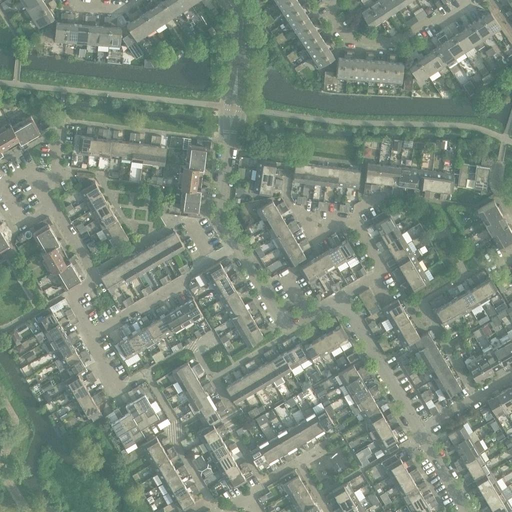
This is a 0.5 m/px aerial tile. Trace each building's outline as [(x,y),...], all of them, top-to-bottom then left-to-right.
[(21,0),(27,9),(39,0),(21,0)] [(42,0),(39,0),(27,9),(33,18),(48,8),(42,0)] [(154,0),(153,0),(150,2),(164,22),(173,16),(163,1),(157,5),(154,0)] [(165,0),(163,1),(173,16),(182,11),(175,0),(165,0)] [(175,0),(182,11),(191,5),(187,0),(175,0)] [(279,0),(274,3),(280,12),(298,1),(297,0),(279,0)] [(361,0),(366,8),(360,12),(361,12),(355,16),(362,27),(368,23),(370,27),(380,21),(370,6),(366,0),(361,0)] [(370,0),(366,0),(370,6),(380,21),(389,15),(378,0),(373,4),(370,0)] [(378,0),(389,15),(398,9),(391,0),(378,0)] [(391,0),(398,9),(407,3),(404,0),(391,0)] [(5,1),(1,4),(4,10),(9,7),(5,1)] [(298,1),(280,12),(286,21),(309,6),(307,2),(301,6),(298,1)] [(151,9),(145,13),(155,28),(164,22),(150,2),(147,4),(151,9)] [(309,6),(286,21),(292,30),(310,19),(307,14),(312,10),(309,6)] [(48,8),(33,18),(39,27),(54,17),(48,8)] [(424,10),(419,13),(422,18),(427,15),(424,10)] [(136,11),(132,14),(146,34),(155,28),(145,13),(139,17),(136,11)] [(491,12),(481,18),(491,34),(501,27),(491,12)] [(61,23),(56,22),(55,40),(66,41),(67,23),(67,20),(68,14),(64,13),(63,20),(61,20),(61,23)] [(67,20),(67,23),(66,41),(76,42),(78,24),(73,24),(74,21),(71,21),(72,14),(68,14),(67,20)] [(146,34),(132,14),(129,16),(133,21),(127,25),(136,40),(146,34)] [(82,25),(78,24),(76,42),(87,43),(89,25),(89,15),(85,15),(85,22),(83,22),(82,25)] [(89,15),(89,25),(87,43),(98,44),(99,26),(95,26),(95,23),(93,22),(93,16),(89,15)] [(104,26),(99,26),(98,44),(109,45),(111,17),(107,17),(106,23),(104,23),(104,26)] [(115,17),(111,17),(109,45),(120,46),(121,28),(116,27),(117,24),(114,24),(115,17)] [(481,18),(472,24),(482,39),(491,34),(481,18)] [(310,19),(292,30),(298,40),(321,24),(319,20),(313,24),(310,19)] [(321,24),(298,40),(304,49),(322,37),(318,32),(324,28),(321,24)] [(472,24),(463,30),(473,45),(476,49),(478,50),(484,45),(485,43),(482,39),(472,24)] [(460,32),(454,36),(464,51),(473,45),(463,30),(460,25),(456,27),(460,32)] [(214,28),(209,31),(212,36),(217,33),(214,28)] [(445,35),(441,37),(455,57),(464,51),(454,36),(448,40),(445,35)] [(322,37),(304,49),(310,58),(333,42),(331,38),(325,42),(322,37)] [(442,44),(436,48),(446,63),(448,67),(451,67),(457,63),(457,61),(455,57),(441,37),(438,39),(442,44)] [(333,42),(310,58),(316,67),(334,55),(330,50),(336,46),(333,42)] [(423,49),(427,54),(437,69),(446,63),(436,48),(430,52),(427,46),(423,49)] [(337,56),(337,59),(336,78),(347,78),(349,51),(344,50),(344,57),(337,56)] [(349,51),(347,78),(358,79),(359,58),(353,58),(354,51),(349,51)] [(359,58),(358,79),(368,80),(371,52),(366,52),(365,59),(359,58)] [(371,52),(368,80),(379,81),(381,60),(375,59),(375,53),(371,52)] [(381,60),(379,81),(390,82),(392,54),(387,54),(387,60),(381,60)] [(392,54),(390,82),(401,83),(403,62),(396,61),(397,55),(392,54)] [(419,55),(416,57),(418,60),(428,75),(437,69),(427,54),(424,56),(422,54),(419,55)] [(146,59),(145,67),(153,68),(149,59),(146,59)] [(418,60),(409,66),(419,81),(428,75),(418,60)] [(491,73),(482,79),(484,82),(485,83),(494,77),(491,73)] [(478,76),(470,81),(475,87),(482,82),(478,76)] [(12,127),(10,123),(0,128),(0,155),(18,145),(22,151),(29,148),(25,141),(40,132),(31,116),(12,127)] [(80,136),(78,153),(89,155),(91,137),(92,128),(88,127),(86,136),(80,136)] [(156,143),(155,145),(153,163),(164,164),(167,146),(160,146),(161,136),(157,136),(156,143)] [(91,137),(89,155),(100,156),(102,138),(91,137)] [(102,138),(100,156),(110,157),(113,140),(102,138)] [(113,140),(110,157),(121,159),(123,141),(113,140)] [(201,187),(202,182),(206,149),(210,150),(211,142),(197,140),(196,146),(188,144),(185,166),(180,165),(178,188),(182,188),(180,210),(188,211),(187,216),(201,218),(202,210),(198,209),(200,194),(208,195),(209,188),(201,187)] [(123,141),(121,159),(132,160),(134,142),(123,141)] [(134,142),(132,160),(143,161),(145,144),(134,142)] [(145,144),(143,161),(153,163),(155,145),(145,144)] [(461,163),(459,174),(488,178),(490,159),(482,156),(481,166),(461,163)] [(258,159),(257,170),(274,173),(276,162),(258,159)] [(293,180),(304,181),(307,164),(295,162),(293,180)] [(365,181),(376,182),(379,164),(368,163),(365,181)] [(307,164),(304,181),(315,183),(317,165),(307,164)] [(380,192),(381,183),(387,183),(389,166),(379,164),(376,182),(376,184),(375,191),(380,192)] [(317,165),(315,183),(326,184),(328,166),(317,165)] [(328,166),(326,184),(336,185),(339,168),(328,166)] [(398,187),(398,185),(400,167),(389,166),(387,183),(393,184),(392,193),(397,194),(398,187)] [(400,167),(398,185),(409,186),(411,168),(400,167)] [(339,168),(336,185),(347,187),(349,169),(339,168)] [(411,168),(409,186),(419,188),(422,170),(411,168)] [(349,169),(347,187),(358,188),(361,170),(349,169)] [(257,170),(255,181),(273,183),(274,173),(257,170)] [(422,170),(419,188),(430,189),(432,171),(422,170)] [(432,171),(430,189),(441,190),(443,172),(432,171)] [(443,172),(441,190),(452,192),(454,174),(443,172)] [(488,178),(459,174),(458,186),(481,189),(480,193),(486,194),(488,178)] [(273,183),(255,181),(254,192),(271,195),(273,183)] [(80,191),(85,201),(101,192),(95,182),(80,191)] [(101,192),(85,201),(91,210),(106,201),(101,192)] [(257,210),(263,219),(278,210),(272,200),(257,210)] [(477,210),(483,219),(499,210),(502,208),(500,205),(497,206),(494,200),(477,210)] [(106,201),(91,210),(96,219),(112,210),(106,201)] [(65,207),(67,212),(75,207),(73,203),(65,207)] [(75,207),(67,212),(70,216),(78,211),(75,207)] [(112,210),(96,219),(102,229),(117,220),(112,210)] [(278,210),(263,219),(268,228),(283,219),(278,210)] [(387,210),(372,219),(375,224),(367,229),(369,233),(377,228),(381,234),(396,225),(387,210)] [(499,210),(483,219),(488,228),(504,218),(499,210)] [(40,229),(32,233),(43,251),(39,254),(51,274),(55,271),(66,289),(82,280),(72,265),(79,261),(75,254),(69,258),(49,226),(53,224),(49,217),(37,224),(40,229)] [(504,218),(488,228),(493,237),(509,227),(504,218)] [(283,219),(268,228),(274,238),(289,229),(283,219)] [(117,220),(102,229),(108,238),(123,229),(117,220)] [(76,226),(78,230),(86,226),(84,221),(76,226)] [(396,225),(381,234),(384,239),(376,244),(378,248),(384,244),(386,243),(401,234),(396,225)] [(86,226),(78,230),(81,234),(89,230),(86,226)] [(509,227),(493,237),(498,246),(501,245),(504,243),(506,241),(509,240),(511,238),(511,231),(511,230),(511,226),(509,227)] [(0,250),(10,245),(0,228),(0,250)] [(123,229),(108,238),(113,248),(129,239),(123,229)] [(289,229),(274,238),(279,247),(295,238),(289,229)] [(175,232),(166,237),(175,253),(184,247),(175,232)] [(401,234),(386,243),(392,252),(407,243),(401,234)] [(166,237),(156,243),(165,258),(175,253),(166,237)] [(295,238),(279,247),(285,256),(300,247),(295,238)] [(87,245),(89,249),(97,244),(95,240),(87,245)] [(347,240),(337,245),(346,261),(356,255),(347,240)] [(156,243),(147,248),(156,264),(165,258),(156,243)] [(407,243),(392,252),(397,262),(413,253),(407,243)] [(97,244),(89,249),(92,253),(100,248),(97,244)] [(337,245),(328,251),(337,266),(346,261),(337,245)] [(300,247),(285,256),(290,266),(306,257),(300,247)] [(147,248),(138,254),(147,269),(156,264),(147,248)] [(261,249),(257,252),(260,258),(265,255),(261,249)] [(328,251),(318,256),(328,272),(337,266),(328,251)] [(413,253),(397,262),(403,271),(418,262),(413,253)] [(138,254),(128,259),(137,275),(147,269),(138,254)] [(318,256),(309,262),(318,277),(328,272),(318,256)] [(128,259),(119,265),(128,280),(137,275),(128,259)] [(205,284),(210,281),(225,272),(234,267),(231,263),(223,268),(220,262),(199,274),(205,284)] [(318,277),(309,262),(299,267),(309,283),(318,277)] [(418,262),(403,271),(408,280),(424,271),(418,262)] [(119,265),(110,270),(119,286),(128,280),(119,265)] [(119,286),(110,270),(100,276),(109,291),(119,286)] [(424,271),(408,280),(414,290),(429,281),(424,271)] [(210,281),(215,290),(231,281),(225,272),(210,281)] [(476,286),(471,289),(480,304),(489,298),(480,283),(479,281),(475,275),(471,277),(476,286)] [(490,277),(480,283),(489,298),(499,293),(490,277)] [(504,279),(497,283),(502,292),(507,290),(503,283),(505,281),(504,279)] [(196,281),(189,286),(192,291),(200,287),(196,281)] [(231,281),(215,290),(221,300),(236,290),(231,281)] [(460,292),(462,294),(471,309),(480,304),(471,289),(466,292),(461,284),(457,286),(460,292)] [(359,294),(362,300),(372,294),(369,288),(359,294)] [(236,290),(221,300),(226,309),(242,300),(236,290)] [(372,294),(362,300),(365,305),(375,299),(372,294)] [(462,294),(452,300),(461,315),(471,309),(462,294)] [(193,299),(184,305),(193,320),(202,314),(193,299)] [(375,299),(365,305),(368,310),(378,304),(375,299)] [(382,308),(388,318),(403,309),(398,299),(382,308)] [(242,300),(226,309),(232,318),(247,309),(242,300)] [(452,300),(443,305),(452,320),(461,315),(452,300)] [(378,304),(368,310),(371,315),(382,309),(378,304)] [(164,313),(165,316),(174,331),(183,325),(174,310),(169,313),(164,305),(160,308),(164,313)] [(184,305),(174,310),(183,325),(193,320),(184,305)] [(452,320),(443,305),(433,311),(443,326),(452,320)] [(500,305),(495,308),(499,314),(503,311),(500,305)] [(34,316),(37,321),(53,312),(50,307),(34,316)] [(494,307),(488,310),(491,315),(497,312),(494,307)] [(247,309),(232,318),(237,327),(253,318),(247,309)] [(403,309),(388,318),(394,327),(409,318),(403,309)] [(499,314),(497,315),(499,319),(509,313),(507,309),(503,311),(499,314)] [(53,312),(37,321),(43,331),(58,321),(53,312)] [(487,315),(480,319),(482,324),(489,319),(487,315)] [(497,315),(491,318),(492,321),(495,326),(501,322),(499,319),(497,315)] [(165,316),(156,321),(165,336),(174,331),(165,316)] [(253,318),(237,327),(243,337),(258,328),(253,318)] [(409,318),(394,327),(399,337),(414,328),(409,318)] [(58,321),(43,331),(48,340),(64,331),(58,321)] [(156,321),(146,327),(155,342),(165,336),(156,321)] [(341,325),(331,330),(340,346),(350,340),(341,325)] [(146,327),(137,332),(146,347),(155,342),(146,327)] [(258,328),(243,337),(249,346),(264,337),(258,328)] [(414,328),(399,337),(405,346),(413,342),(413,341),(420,337),(414,328)] [(331,330),(322,336),(331,351),(340,346),(331,330)] [(64,331),(48,340),(54,349),(69,340),(64,331)] [(137,332),(128,338),(137,353),(146,347),(137,332)] [(413,341),(413,342),(418,351),(434,341),(428,332),(420,337),(413,341)] [(18,334),(12,337),(16,343),(21,339),(18,334)] [(499,339),(502,343),(511,360),(511,359),(511,340),(510,336),(508,334),(499,339)] [(322,336),(312,341),(321,357),(331,351),(322,336)] [(137,353),(128,338),(118,343),(127,359),(137,353)] [(69,340),(54,349),(59,358),(75,349),(69,340)] [(312,341),(303,347),(310,358),(309,358),(312,362),(321,357),(312,341)] [(434,341),(418,351),(424,360),(439,351),(434,341)] [(123,361),(127,359),(118,343),(114,345),(123,361)] [(301,343),(291,348),(300,364),(309,358),(310,358),(303,347),(301,343)] [(493,346),(492,347),(504,367),(507,365),(506,363),(511,360),(502,343),(494,347),(493,346)] [(482,350),(484,353),(494,370),(499,367),(501,369),(504,367),(492,347),(491,345),(482,350)] [(291,348),(282,354),(291,369),(300,364),(291,348)] [(75,349),(59,358),(65,368),(80,359),(75,349)] [(356,351),(346,357),(350,363),(360,357),(356,351)] [(439,351),(424,360),(429,369),(445,360),(439,351)] [(30,352),(25,355),(28,361),(34,358),(30,352)] [(476,356),(474,357),(486,377),(490,376),(488,373),(494,370),(484,353),(477,357),(476,356)] [(80,359),(65,368),(70,377),(77,373),(78,373),(86,368),(83,363),(91,358),(88,354),(82,358),(80,359)] [(282,354),(273,359),(282,375),(291,369),(282,354)] [(486,377),(474,357),(473,355),(466,359),(465,361),(464,361),(476,380),(482,377),(483,379),(486,377)] [(343,357),(336,361),(340,367),(347,363),(343,357)] [(273,359),(263,365),(272,380),(282,375),(273,359)] [(445,360),(429,369),(435,379),(450,369),(445,360)] [(172,371),(178,381),(193,372),(188,362),(172,371)] [(409,362),(403,365),(406,370),(412,367),(409,362)] [(263,365),(254,370),(263,386),(272,380),(263,365)] [(338,374),(344,384),(359,374),(353,365),(338,374)] [(412,367),(406,370),(409,375),(415,372),(412,367)] [(450,369),(435,379),(440,388),(456,379),(450,369)] [(254,370),(245,376),(254,391),(263,386),(254,370)] [(325,371),(319,374),(322,380),(328,376),(325,371)] [(193,372),(178,381),(183,390),(199,381),(193,372)] [(317,372),(312,375),(315,381),(320,378),(317,372)] [(62,382),(68,391),(83,382),(78,373),(77,373),(70,377),(62,382)] [(359,374),(344,384),(349,393),(365,384),(359,374)] [(245,376),(235,381),(244,397),(254,391),(245,376)] [(456,379),(440,388),(446,397),(461,388),(456,379)] [(310,380),(300,386),(303,391),(304,391),(306,389),(310,387),(311,386),(310,384),(311,383),(310,380)] [(50,381),(41,386),(44,392),(47,390),(54,386),(50,381)] [(199,381),(183,390),(189,400),(204,391),(199,381)] [(244,397),(235,381),(226,387),(235,402),(244,397)] [(83,382),(68,391),(73,401),(88,392),(83,382)] [(365,384),(349,393),(344,396),(349,405),(378,388),(376,384),(368,389),(365,384)] [(320,388),(315,391),(319,397),(324,394),(320,388)] [(378,388),(349,405),(355,415),(360,411),(375,402),(372,397),(381,393),(378,388)] [(88,392),(73,401),(79,410),(105,394),(103,390),(92,397),(88,392)] [(498,391),(495,393),(507,413),(509,412),(508,411),(511,408),(511,401),(505,390),(500,393),(498,391)] [(204,391),(189,400),(194,409),(210,400),(204,391)] [(507,413),(495,393),(492,395),(493,397),(487,400),(497,417),(505,413),(506,414),(507,413)] [(105,394),(79,410),(84,420),(100,410),(96,405),(108,398),(105,394)] [(145,394),(137,399),(135,400),(150,425),(159,419),(145,394)] [(125,406),(129,413),(130,412),(140,430),(141,430),(150,425),(135,400),(137,399),(135,395),(130,397),(133,401),(125,406)] [(210,400),(194,409),(200,418),(215,409),(210,400)] [(375,402),(360,411),(366,421),(381,412),(375,402)] [(486,404),(479,408),(482,414),(489,410),(486,404)] [(435,406),(429,409),(433,416),(439,412),(435,406)] [(325,408),(315,414),(324,429),(334,424),(326,411),(325,408)] [(215,409),(200,418),(205,427),(206,428),(213,423),(213,424),(221,419),(215,409)] [(116,415),(118,419),(111,424),(126,448),(135,443),(120,418),(123,416),(120,412),(116,415)] [(130,412),(129,413),(123,416),(120,418),(135,443),(145,437),(141,430),(140,430),(130,412)] [(381,412),(366,421),(371,430),(386,421),(381,412)] [(315,414),(306,419),(315,435),(324,429),(315,414)] [(168,418),(158,424),(160,428),(171,422),(168,418)] [(306,419),(297,425),(306,440),(315,435),(306,419)] [(386,421),(371,430),(377,439),(392,430),(386,421)] [(197,432),(203,442),(218,433),(213,424),(213,423),(206,428),(205,427),(197,432)] [(297,425),(287,430),(296,446),(306,440),(297,425)] [(448,434),(453,443),(469,434),(463,425),(448,434)] [(392,430),(377,439),(385,454),(398,446),(395,441),(398,440),(394,435),(403,430),(400,426),(392,430)] [(218,433),(203,442),(208,451),(224,442),(221,437),(229,432),(226,428),(220,431),(218,433)] [(287,430),(278,436),(287,451),(296,446),(287,430)] [(501,431),(496,434),(499,439),(504,436),(501,431)] [(451,445),(445,448),(448,452),(456,447),(459,453),(474,444),(469,434),(453,443),(451,445)] [(141,445),(146,455),(162,446),(156,436),(141,445)] [(278,436),(269,441),(278,457),(287,451),(278,436)] [(269,441),(259,447),(268,462),(278,457),(269,441)] [(462,458),(454,463),(456,467),(462,463),(464,462),(480,453),(485,450),(479,441),(474,444),(459,453),(462,458)] [(224,442),(208,451),(214,460),(229,451),(224,442)] [(162,446),(146,455),(152,464),(167,455),(162,446)] [(368,446),(356,453),(359,459),(366,456),(371,452),(368,446)] [(270,464),(268,462),(259,447),(250,453),(259,468),(264,465),(269,473),(273,470),(270,464)] [(229,451),(214,460),(219,470),(235,461),(229,451)] [(462,463),(456,467),(459,471),(467,466),(470,471),(485,462),(480,453),(464,462),(462,463)] [(167,455),(152,464),(157,474),(173,465),(167,455)] [(384,467),(390,477),(405,467),(400,458),(384,467)] [(235,461),(219,470),(225,479),(240,470),(235,461)] [(485,462),(470,471),(475,481),(491,471),(485,462)] [(208,464),(198,470),(201,475),(203,473),(211,469),(208,464)] [(173,465),(157,474),(163,483),(178,474),(173,465)] [(242,469),(240,470),(225,479),(231,489),(246,480),(243,474),(251,469),(248,465),(242,469)] [(405,467),(390,477),(396,486),(411,477),(413,475),(419,472),(417,468),(409,473),(405,467)] [(211,469),(203,473),(206,478),(213,473),(211,469)] [(283,484),(288,494),(304,484),(298,475),(295,470),(280,479),(283,484)] [(491,471),(475,481),(481,490),(496,481),(491,471)] [(178,474),(163,483),(168,492),(184,483),(178,474)] [(411,477),(396,486),(401,495),(416,486),(411,477)] [(496,481),(481,490),(486,499),(502,490),(496,481)] [(332,491),(338,501),(353,492),(348,482),(332,491)] [(184,483),(168,492),(174,501),(189,492),(184,483)] [(304,484),(288,494),(294,503),(309,494),(304,484)] [(416,486),(401,495),(407,504),(422,495),(416,486)] [(502,490),(486,499),(492,508),(507,499),(502,490)] [(189,492),(174,501),(179,511),(195,502),(189,492)] [(353,492),(338,501),(343,510),(359,501),(353,492)] [(309,494),(294,503),(299,511),(315,503),(309,494)] [(422,495),(407,504),(411,511),(414,511),(427,505),(422,495)] [(511,507),(507,499),(492,508),(493,511),(506,511),(511,509),(511,507)] [(359,501),(343,510),(344,511),(361,511),(364,510),(359,501)] [(319,511),(315,503),(299,511),(319,511)]
